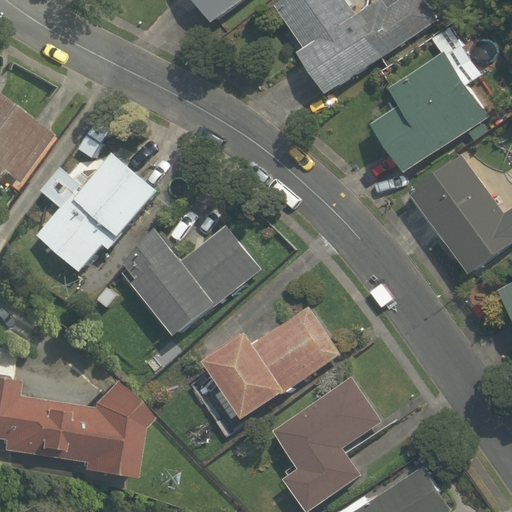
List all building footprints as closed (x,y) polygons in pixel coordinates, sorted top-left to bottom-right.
[(261,0),(198,0),(224,31),(261,0)] [(340,105),(448,19),(433,0),(404,0),(393,9),(385,0),(367,14),(356,0),(304,0),(286,14),(320,57),(308,66),(340,105)] [(381,130),(416,181),(499,123),(452,57),(401,93),(412,108),(381,130)] [(54,139),(0,99),(0,175),(2,173),(20,186),(54,139)] [(132,247),(168,201),(120,164),(97,193),(66,169),(48,193),(70,210),(45,242),(93,279),(123,240),(132,247)] [(511,209),(504,215),(469,165),(421,199),(482,284),(511,263),(511,209)] [(169,236),(127,270),(190,348),(276,279),(238,232),(194,267),(169,236)] [(295,395),(346,358),(313,312),(264,348),(256,338),(213,370),(229,393),(219,400),(237,424),(247,417),(257,432),(300,401),(295,395)] [(82,410),(16,398),(19,382),(1,379),(2,374),(0,373),(0,441),(6,442),(4,454),(85,469),(84,476),(129,484),(138,430),(151,419),(117,380),(82,410)] [(356,382),(283,435),(314,478),(296,491),(311,511),(335,511),(375,483),(354,453),(389,428),(356,382)] [(373,496),(347,511),(458,511),(433,471),(379,506),(373,496)]
